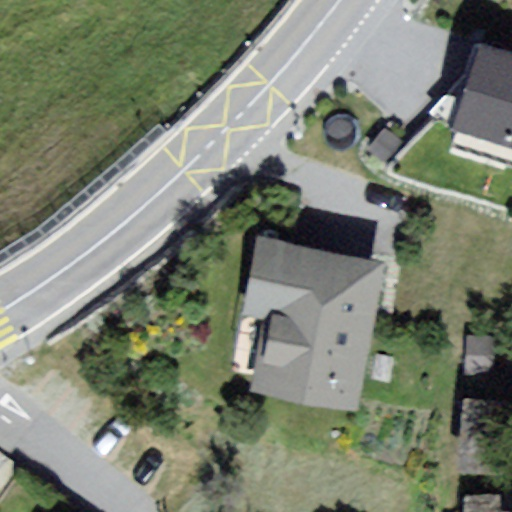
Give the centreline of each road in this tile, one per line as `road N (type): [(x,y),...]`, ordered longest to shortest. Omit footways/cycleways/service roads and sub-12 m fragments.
road 1 (tertiary): [(0,312),(156,204),(307,54),(347,0)]
road 2 (unclassified): [(122,511),(0,378)]
